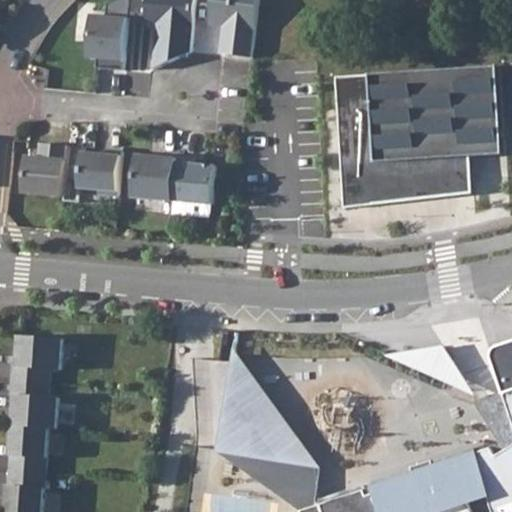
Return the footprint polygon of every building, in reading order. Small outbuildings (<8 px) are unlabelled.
[(132,0),(131,19),(147,20),(147,24),(160,24),(156,71),(193,54),(197,0),(132,0)] [(256,55),(261,0),(213,0),(211,23),(225,25),(222,52),(256,55)] [(289,0),(270,0),(270,7),(288,10),(289,0)] [(126,72),(130,19),(94,16),(90,59),(98,60),(97,69),(126,72)] [(505,64),(343,75),(351,204),(475,189),(472,155),(506,153),(505,64)] [(66,197),(70,147),(42,145),(41,160),(30,158),(26,194),(66,197)] [(121,198),(125,153),(109,151),(108,156),(85,154),(82,190),(103,191),(102,196),(121,198)] [(175,203),(180,157),(164,156),(164,159),(140,156),(136,199),(175,203)] [(197,159),(180,157),(175,203),(214,206),(218,167),(196,166),(197,159)] [(62,339),(19,336),(17,366),(13,366),(11,396),(16,396),(14,426),(8,511),(43,511),(48,428),(56,429),(58,398),(48,398),(49,369),(60,370),(62,339)] [(511,340),(499,345),(493,351),(493,357),(507,395),(511,392),(511,340)] [(406,349),(384,359),(478,399),(455,366),(444,349),(406,349)] [(315,463),(234,358),(226,421),(255,425),(251,455),(315,463)] [(511,511),(511,392),(507,395),(503,396),(511,424),(511,444),(493,457),(488,448),(432,468),(430,462),(410,469),(412,475),(372,489),(374,494),(365,497),(363,491),(319,507),(320,511),(469,511),(467,503),(486,497),(490,511),(502,511),(505,511),(511,511)] [(255,425),(226,421),(221,450),(251,455),(255,425)]
